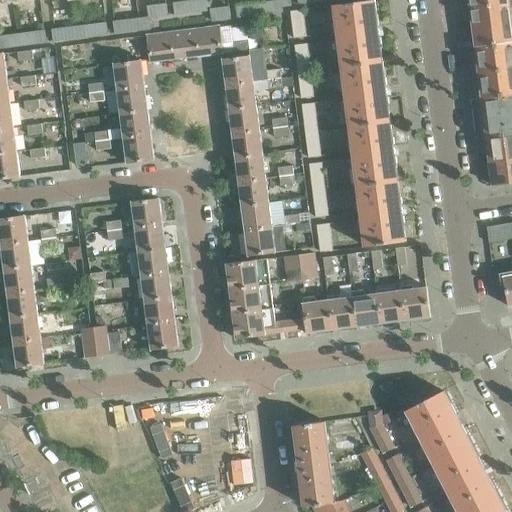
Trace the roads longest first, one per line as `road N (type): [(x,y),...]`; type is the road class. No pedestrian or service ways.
road 1 (residential): [(0,200),(187,183),(215,372)]
road 2 (residential): [(259,366),(477,341)]
road 3 (residential): [(0,400),(215,372)]
road 4 (residential): [(455,212),(426,0)]
road 5 (residential): [(274,511),(259,366)]
road 6 (residential): [(477,341),(455,212)]
